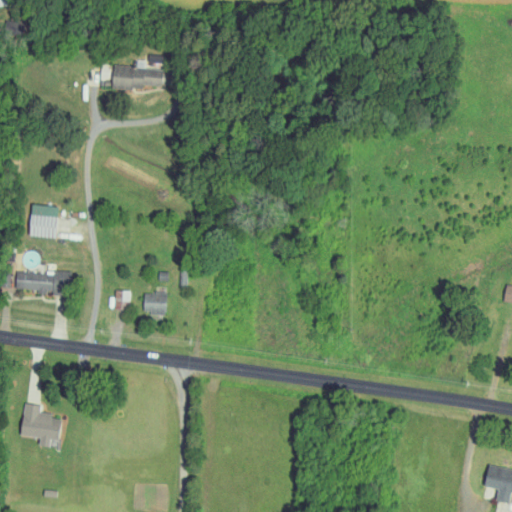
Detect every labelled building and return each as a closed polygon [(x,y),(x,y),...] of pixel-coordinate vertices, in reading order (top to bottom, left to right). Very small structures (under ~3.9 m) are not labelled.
[(145,68),(145,60),(136,59),(136,66),(112,64),(110,84),(160,89),(162,69),(145,68)] [(56,205),(29,204),(28,236),(55,237),(56,205)] [(68,294),(70,273),(16,269),(14,290),(68,294)] [(502,300),(511,302),(511,285),(505,284),(502,300)] [(129,290),(114,289),(113,308),(129,309),(129,290)] [(142,291),(142,313),(165,314),(166,292),(142,291)] [(19,435),(38,437),(38,445),(48,446),(49,439),(58,440),(61,419),(51,417),(52,413),(39,411),(40,405),(23,402),(19,435)] [(511,469),(487,464),(483,485),(497,489),(495,500),(507,502),(510,492),(511,492),(511,469)]
